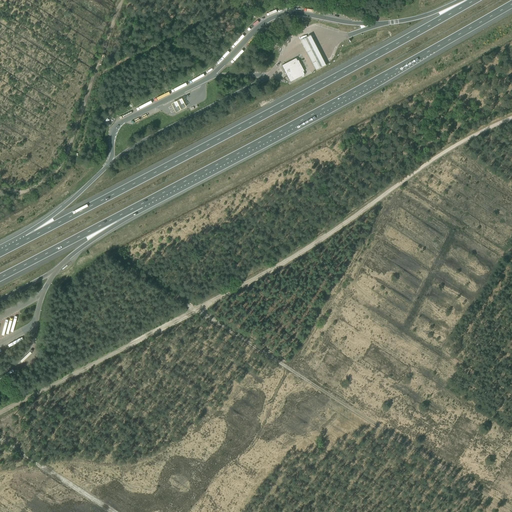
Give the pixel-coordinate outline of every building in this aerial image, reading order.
[(313,39),(310,35),(300,40),(303,44),(310,59),(316,70),(326,65),(320,53),(313,39)] [(233,64),(242,54),(240,52),(231,62),(233,64)] [(295,58),(281,65),(290,82),(304,74),(296,59),(295,58)] [(200,79),(210,73),(208,70),(199,76),(200,79)] [(160,100),(176,92),(174,89),(169,92),(168,90),(157,95),(160,100)] [(170,103),(175,112),(186,106),(181,97),(170,103)] [(15,315),(11,330),(14,331),(19,316),(15,315)] [(25,362),(34,352),(32,350),(23,360),(25,362)]
